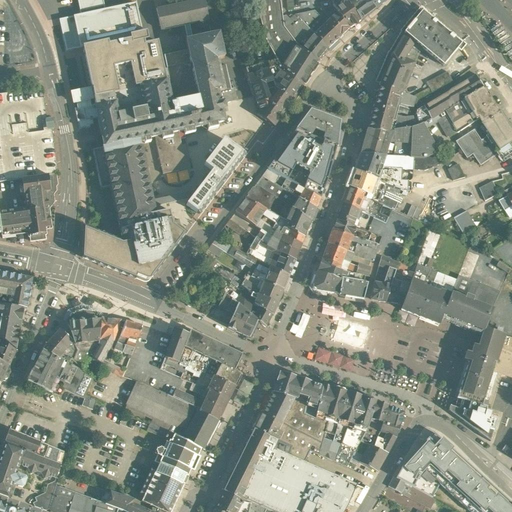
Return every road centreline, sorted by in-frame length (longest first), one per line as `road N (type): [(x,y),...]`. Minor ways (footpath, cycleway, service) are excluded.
road 1 (residential): [(272,357),(356,138),(351,103),(326,77)]
road 2 (residential): [(326,77),(219,225),(148,301)]
road 3 (residential): [(49,68),(71,175),(60,271)]
road 4 (residential): [(272,357),(210,489),(186,511)]
road 5 (residential): [(426,420),(419,403),(385,389),(272,357)]
road 6 (residential): [(0,422),(60,271)]
road 7 (residential): [(148,301),(272,357)]
road 8 (unknown): [(215,0),(250,122)]
